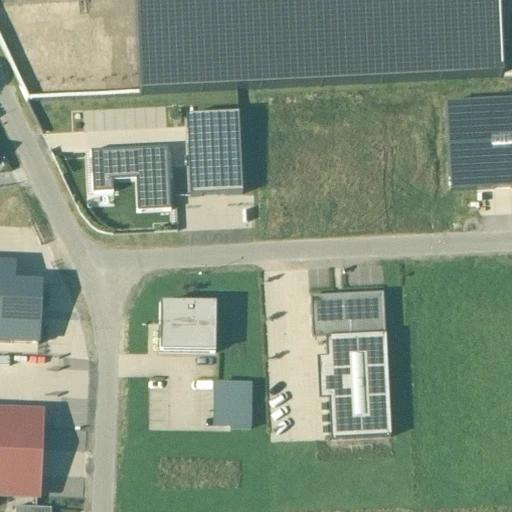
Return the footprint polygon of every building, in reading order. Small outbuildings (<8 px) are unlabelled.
[(189,191),(240,188),(237,112),(185,114),(189,191)] [(382,295),(309,299),(311,342),(325,341),(385,337),(382,295)] [(159,312),(158,360),(211,362),(212,313),(159,312)] [(385,337),(325,341),(330,442),(390,439),(385,337)] [(250,390),(212,390),(212,435),(250,435),(250,390)] [(0,416),(0,496),(39,499),(43,418),(0,416)]
